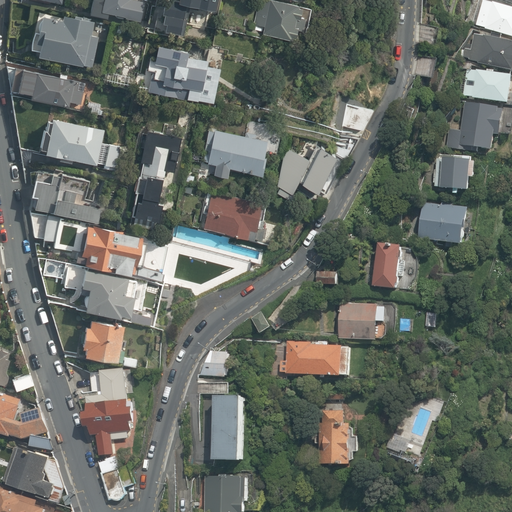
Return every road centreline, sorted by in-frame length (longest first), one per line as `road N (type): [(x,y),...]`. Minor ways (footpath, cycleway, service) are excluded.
road 1 (tertiary): [(409,0),(397,95),(330,227),(190,348),(147,501)]
road 2 (tertiary): [(87,499),(40,346),(0,130)]
